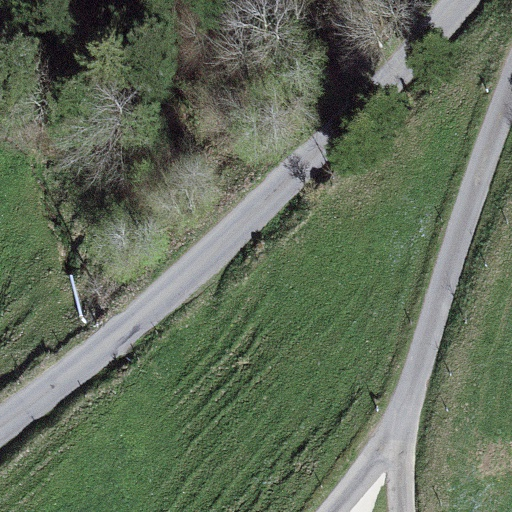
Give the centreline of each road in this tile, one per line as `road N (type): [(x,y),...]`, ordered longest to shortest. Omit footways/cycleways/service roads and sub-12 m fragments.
road 1 (unclassified): [(461,0),(188,277),(0,424)]
road 2 (track): [(326,511),(411,382),(511,84)]
